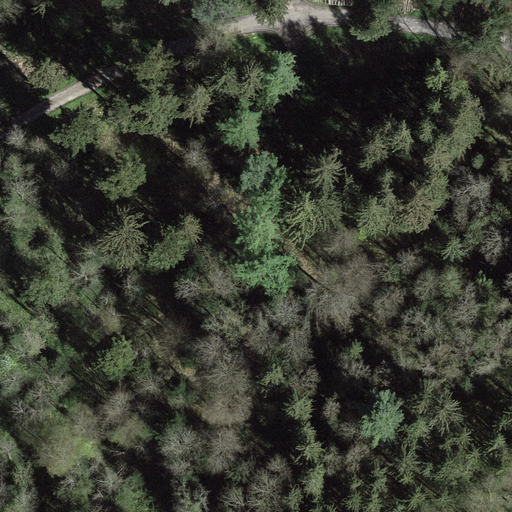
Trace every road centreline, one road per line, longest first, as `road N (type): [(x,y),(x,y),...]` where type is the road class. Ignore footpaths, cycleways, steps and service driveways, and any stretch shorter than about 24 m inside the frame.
road 1 (track): [(511,52),(351,19),(286,23),(180,43),(0,141)]
road 2 (track): [(286,0),(238,399),(200,511)]
